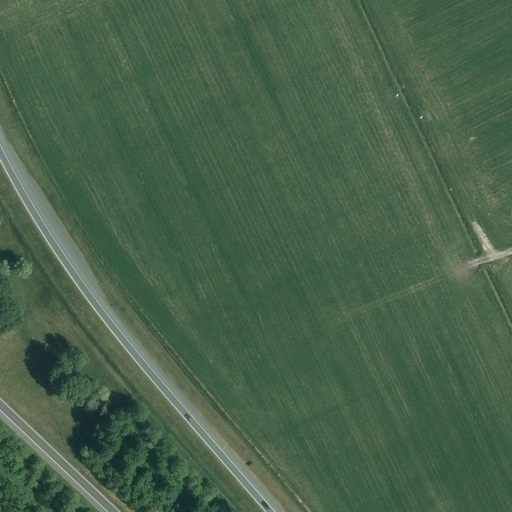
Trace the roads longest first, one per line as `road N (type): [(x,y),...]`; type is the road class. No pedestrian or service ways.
road 1 (trunk): [(276,511),(137,353),(50,235),(0,148)]
road 2 (trunk): [(0,404),(113,511)]
